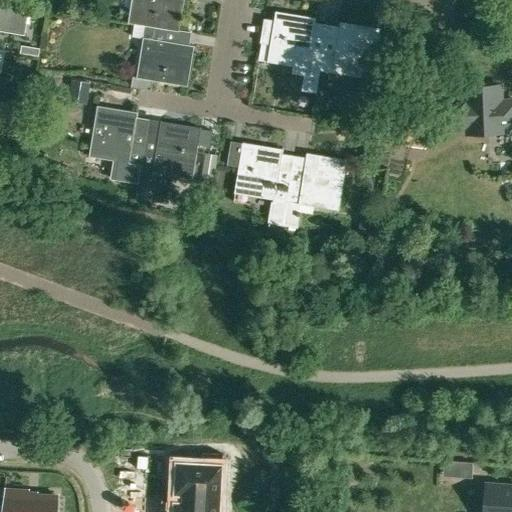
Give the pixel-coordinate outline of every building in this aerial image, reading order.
[(132,0),(128,23),(134,24),(166,29),(179,31),(184,0),(132,0)] [(0,27),(25,32),(28,8),(0,3),(0,27)] [(317,17),(314,16),(276,10),(274,21),(265,19),(259,60),(292,66),(291,73),(303,75),(301,90),(316,92),(319,70),(323,48),(312,47),(317,17)] [(335,50),(323,48),(319,70),(373,79),(381,27),(340,20),(335,50)] [(165,40),(166,29),(134,24),(132,36),(143,37),(136,76),(132,76),(130,86),(150,89),(152,79),(187,85),(194,45),(165,40)] [(20,51),(39,54),(40,47),(22,44),(20,51)] [(0,70),(11,72),(14,50),(0,48),(0,70)] [(394,98),(385,139),(424,148),(433,107),(420,104),(428,64),(410,60),(401,100),(394,98)] [(90,82),(71,79),(68,100),(87,103),(90,82)] [(468,133),(487,133),(501,132),(501,126),(511,125),(511,100),(500,101),(500,85),(466,86),(467,102),(459,103),(459,101),(443,102),(444,128),(468,127),(468,133)] [(88,155),(123,161),(120,180),(137,183),(140,169),(140,164),(144,147),(145,142),(133,140),(138,111),(97,104),(88,155)] [(160,119),(155,149),(144,147),(140,164),(140,169),(137,183),(154,186),(156,171),(192,178),(198,143),(210,145),(213,129),(201,127),(201,126),(160,119)] [(282,153),(283,147),(242,141),(241,142),(237,166),(233,192),(270,198),(266,222),(282,225),(283,216),(286,201),(289,179),(278,177),(281,156),(282,153)] [(214,177),(218,153),(205,151),(202,175),(214,177)] [(338,210),(347,158),(306,151),(305,160),(301,181),(289,179),(286,201),(283,216),(282,225),(297,227),(300,212),(301,204),(313,206),(338,210)] [(266,222),(264,234),(280,237),(282,225),(266,222)] [(218,511),(222,453),(202,452),(201,464),(181,463),(177,463),(176,493),(180,493),(184,493),(183,503),(179,503),(175,503),(174,511),(218,511)] [(511,511),(511,485),(498,485),(496,511),(511,511)] [(4,511),(56,511),(58,496),(37,495),(29,494),(29,491),(29,490),(6,489),(4,511)]
